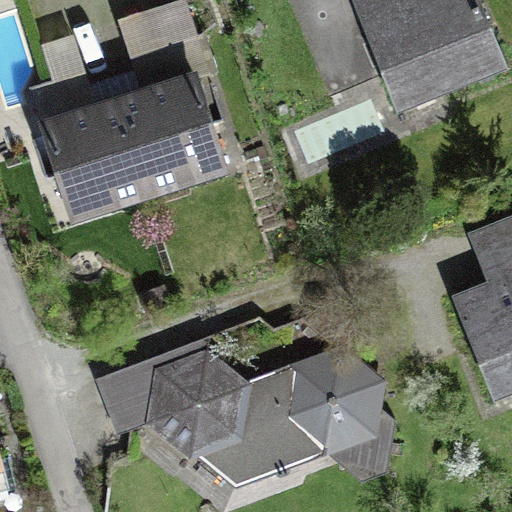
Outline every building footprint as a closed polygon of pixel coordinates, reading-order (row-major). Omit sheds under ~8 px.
[(410,0),(414,9),(366,28),(393,97),(439,79),(444,90),(504,66),(477,0),(410,0)] [(184,1),(155,10),(173,64),(201,55),(184,1)] [(64,119),(119,101),(175,84),(151,9),(118,20),(134,70),(89,84),(73,35),(40,45),(53,84),(64,119)] [(175,84),(119,101),(149,192),(188,179),(182,161),(219,149),(196,77),(175,84)] [(33,90),(45,125),(64,119),(53,84),(33,90)] [(109,205),(149,192),(119,101),(64,119),(45,125),(43,126),(66,197),(103,186),(109,205)] [(511,218),(498,224),(511,258),(511,280),(457,302),(487,380),(511,370),(511,218)] [(273,329),(259,318),(96,379),(117,435),(151,422),(159,371),(207,353),(246,386),(341,349),(303,317),(273,329)] [(246,386),(207,353),(159,371),(151,422),(191,454),(198,451),(237,483),(372,433),(381,382),(341,349),(246,386)]
